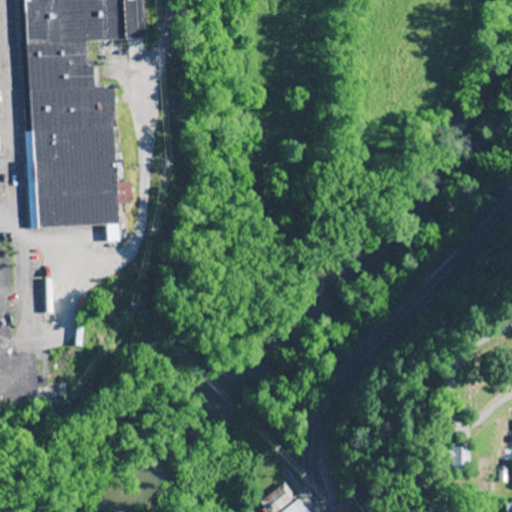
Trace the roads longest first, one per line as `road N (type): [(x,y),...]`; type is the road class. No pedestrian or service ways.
road 1 (primary): [(331,511),(312,454),(331,399),(511,208)]
road 2 (residential): [(511,402),(465,431),(451,420),(446,396),(461,357),(511,332)]
